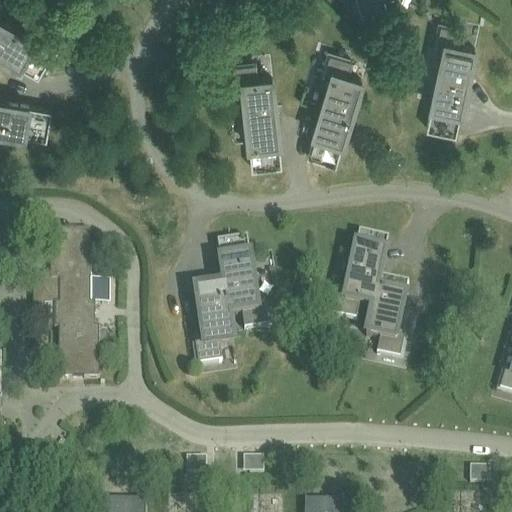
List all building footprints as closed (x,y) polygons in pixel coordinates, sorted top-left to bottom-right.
[(357,0),(363,15),(386,7),(383,0),(357,0)] [(0,55),(26,70),(38,77),(53,51),(0,20),(0,55)] [(456,135),(475,48),(461,45),(464,30),(441,25),(436,48),(444,50),(426,129),(456,135)] [(322,77),(330,79),(307,156),(336,165),(362,79),(348,75),(352,61),(329,54),(322,77)] [(282,166),(272,77),(258,79),(256,64),(232,66),(235,90),(243,89),(252,169),(282,166)] [(0,131),(46,139),(51,109),(0,100),(0,131)] [(50,249),(50,276),(37,276),(37,294),(33,294),(33,310),(45,310),(45,307),(55,307),(91,307),(91,249),(91,232),(76,232),(76,234),(65,234),(65,232),(50,232),(50,249)] [(359,235),(346,296),(338,294),(333,317),(357,322),(360,308),(373,310),(380,279),(388,241),(359,235)] [(247,241),(217,245),(224,287),(225,287),(229,318),(230,318),(243,317),(245,332),(268,328),(265,305),(257,306),(247,241)] [(409,286),(380,279),(373,310),(366,338),(380,341),(377,356),(401,361),(406,338),(398,336),(409,286)] [(225,287),(224,287),(196,291),(203,343),(195,344),(199,367),(222,364),(220,349),(234,347),(230,318),(229,318),(225,287)] [(99,330),(95,330),(95,307),(91,307),(55,307),(55,331),(59,331),(59,364),(58,364),(58,380),(73,381),(73,378),(84,378),(84,381),(99,381),(99,364),(99,330)] [(511,370),(507,369),(500,392),(511,395),(511,370)] [(58,469),(46,459),(37,470),(49,480),(58,469)] [(201,459),(186,459),(186,476),(201,475),(201,459)] [(264,459),(250,459),(250,475),(264,475),(264,459)] [(76,478),(63,468),(55,479),(67,489),(76,478)] [(484,485),(484,469),(470,469),(470,485),(484,485)] [(93,488),(80,479),(72,490),(84,500),(93,488)]
